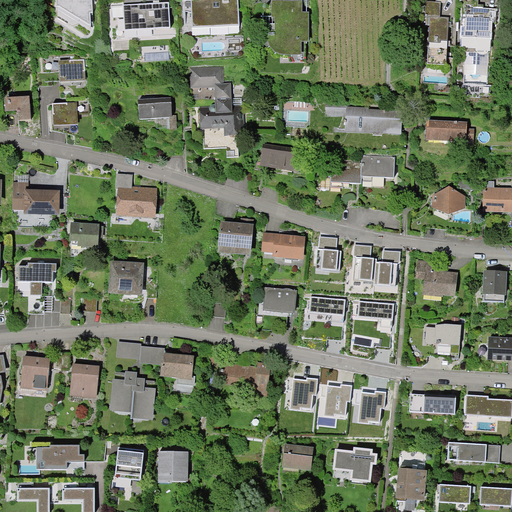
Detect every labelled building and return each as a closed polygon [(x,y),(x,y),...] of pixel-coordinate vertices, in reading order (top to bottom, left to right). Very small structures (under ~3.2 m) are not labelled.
[(163,5),(162,0),(149,0),(150,5),(143,6),(143,8),(123,10),(124,32),(170,30),(168,7),(168,4),(163,5)] [(237,0),(196,0),(190,0),(191,29),(239,27),(237,0)] [(425,1),(425,9),(440,10),(441,2),(425,1)] [(291,61),(303,61),(303,41),(307,41),(307,16),(299,16),(299,3),(273,3),(273,13),(276,15),(276,34),(268,34),(268,40),(271,47),(276,52),(283,54),(291,54),(291,61)] [(483,4),(465,4),(465,14),(463,14),(463,25),(461,25),(461,36),(492,37),(492,22),(496,23),(497,8),(483,8),(483,4)] [(440,17),(440,10),(425,9),(425,16),(430,17),(440,17)] [(430,17),(428,41),(447,42),(449,18),(440,17),(430,17)] [(428,41),(427,65),(446,66),(447,42),(428,41)] [(85,61),(59,62),(60,85),(86,83),(85,61)] [(221,68),(190,70),(191,88),(215,87),(215,107),(214,106),(212,106),(210,107),(209,109),(209,110),(200,111),(200,127),(226,126),(226,136),(241,135),(240,111),(242,111),(242,99),(229,99),(229,85),(222,86),(221,68)] [(19,122),(30,121),(29,97),(6,99),(7,106),(8,106),(9,111),(19,111),(19,122)] [(138,101),(139,120),(169,118),(171,118),(171,117),(170,99),(138,101)] [(79,105),(53,106),(54,128),(79,127),(79,105)] [(367,109),(346,108),(344,130),(400,133),(401,114),(367,112),(367,109)] [(465,142),(473,142),(473,131),(466,131),(466,125),(426,123),(426,137),(465,139),(465,142)] [(263,145),(260,164),(293,169),(296,150),(263,145)] [(362,156),(361,163),(360,182),(371,183),(371,178),(393,179),(394,158),(362,156)] [(361,163),(331,162),(329,188),(342,189),(342,184),(360,185),(360,182),(361,163)] [(458,182),(458,188),(471,191),(471,183),(458,182)] [(493,183),(483,182),(483,210),(510,211),(511,191),(493,191),(493,183)] [(11,206),(25,207),(25,214),(56,215),(56,194),(26,194),(26,185),(11,185),(11,206)] [(434,196),(433,206),(448,213),(463,207),(464,197),(449,188),(434,196)] [(248,254),(251,221),(241,220),(241,227),(222,225),(219,251),(248,254)] [(70,247),(100,249),(102,228),(71,226),(70,247)] [(289,260),(301,261),(303,240),(264,236),(263,251),(274,252),(273,256),(289,257),(289,260)] [(319,236),(318,248),(337,250),(338,238),(319,236)] [(354,245),(353,256),(355,256),(371,258),(371,246),(354,245)] [(318,248),(317,248),(316,269),(339,271),(341,250),(337,250),(318,248)] [(383,250),(382,262),(392,262),(392,263),(397,263),(400,264),(401,251),(383,250)] [(371,258),(355,256),(353,279),(374,281),(375,281),(376,261),(377,258),(371,258)] [(382,262),(376,261),(375,281),(374,281),(374,285),(395,286),(397,263),(392,263),(392,262),(382,262)] [(422,292),(454,295),(456,276),(432,273),(433,264),(417,263),(416,272),(424,273),(422,292)] [(16,268),(16,284),(31,284),(31,295),(40,295),(40,284),(51,284),(52,265),(26,265),(26,268),(16,268)] [(140,267),(112,265),(111,292),(122,293),(122,290),(139,291),(140,267)] [(505,273),(485,272),(483,302),(495,303),(495,296),(504,296),(505,273)] [(265,290),(263,311),(293,314),(295,293),(265,290)] [(84,297),(84,312),(96,312),(96,297),(84,297)] [(43,313),(51,314),(51,298),(43,298),(43,313)] [(59,315),(69,315),(69,301),(59,301),(59,315)] [(210,303),(209,317),(224,319),(226,305),(210,303)] [(425,328),(424,344),(450,346),(449,354),(458,355),(460,327),(444,325),(435,326),(434,328),(425,328)] [(511,340),(488,339),(487,359),(511,360),(511,340)] [(118,358),(140,361),(142,347),(142,345),(119,343),(118,358)] [(192,359),(163,356),(164,349),(142,347),(140,361),(140,364),(161,366),(160,376),(190,378),(192,359)] [(212,362),(220,364),(221,355),(200,352),(199,361),(206,361),(205,366),(211,367),(212,362)] [(53,370),(60,371),(62,355),(54,355),(53,370)] [(69,356),(62,355),(60,371),(68,371),(69,356)] [(23,358),(20,388),(46,390),(49,361),(23,358)] [(256,369),(223,364),(220,383),(254,387),(254,393),(266,395),(269,367),(257,365),(256,369)] [(72,366),(69,395),(95,398),(98,368),(72,366)] [(135,391),(137,391),(138,379),(138,374),(127,373),(126,386),(123,386),(124,381),(114,380),(114,385),(111,412),(132,414),(135,391)] [(318,378),(306,377),(306,380),(293,378),(290,409),(301,410),(301,408),(312,409),(313,395),(316,395),(318,378)] [(145,380),(138,379),(137,391),(134,418),(154,420),(156,389),(145,388),(145,380)] [(352,385),(341,384),(340,386),(327,385),(323,415),(335,417),(335,414),(345,415),(347,401),(350,402),(352,385)] [(375,393),(362,392),(358,422),(369,424),(369,421),(380,422),(381,408),(384,408),(386,392),(375,391),(375,393)] [(410,412),(455,414),(456,397),(425,395),(411,394),(410,412)] [(488,396),(466,394),(464,414),(511,417),(511,399),(488,398),(488,396)] [(237,411),(208,407),(205,431),(234,434),(237,411)] [(266,414),(237,411),(234,434),(263,438),(266,414)] [(500,445),(448,442),(447,460),(499,463),(500,445)] [(313,449),(285,446),(282,471),(298,472),(298,469),(311,470),(313,449)] [(354,451),(335,449),(333,470),(352,471),(351,480),(372,482),(374,464),(377,465),(378,453),(373,453),(373,449),(354,447),(354,451)] [(117,455),(115,475),(139,477),(141,457),(138,457),(139,452),(129,451),(128,456),(117,455)] [(158,482),(186,482),(186,453),(158,452),(158,482)] [(78,457),(50,457),(50,453),(21,453),(21,471),(49,470),(50,476),(79,475),(78,457)] [(400,466),(398,484),(423,486),(424,472),(411,471),(411,467),(400,466)] [(405,502),(404,509),(413,510),(414,500),(422,501),(423,486),(398,484),(396,502),(405,502)] [(438,503),(469,505),(470,487),(439,485),(438,503)] [(511,489),(480,488),(479,505),(511,507),(511,489)]
